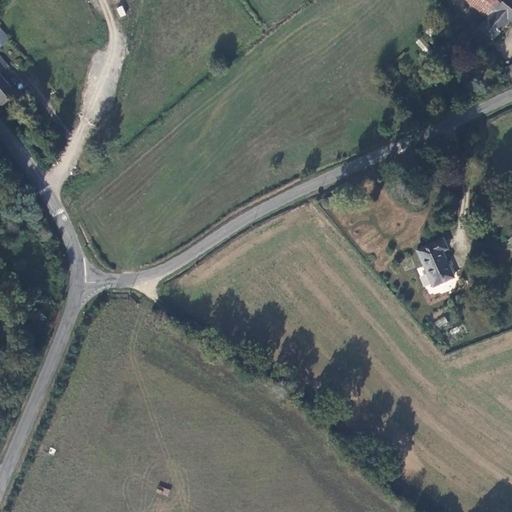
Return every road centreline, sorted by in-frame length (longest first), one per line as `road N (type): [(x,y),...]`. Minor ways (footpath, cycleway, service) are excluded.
road 1 (unclassified): [(511,94),(300,189),(156,273),(80,283)]
road 2 (track): [(112,282),(257,355),(449,511)]
road 3 (tertiary): [(0,481),(80,283)]
road 4 (tertiary): [(80,283),(50,199),(0,127)]
